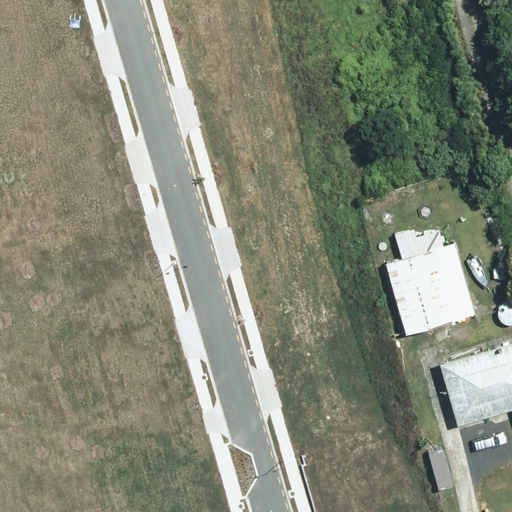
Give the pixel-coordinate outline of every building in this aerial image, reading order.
[(0,0),(0,87),(25,81),(3,0),(0,0)] [(53,128),(12,138),(22,180),(63,170),(53,128)] [(18,194),(0,199),(0,227),(4,241),(30,233),(18,194)] [(24,244),(4,250),(12,283),(17,282),(27,318),(51,312),(58,338),(121,321),(102,247),(80,253),(72,224),(22,238),(24,244)] [(382,264),(401,333),(449,320),(429,250),(382,264)] [(449,316),(451,317),(454,318),(456,318),(459,316),(460,315),(462,313),(462,310),(462,308),(460,306),(459,304),(456,303),(454,303),(451,303),(449,305),(448,307),(447,309),(447,312),(448,314),(449,316)] [(511,343),(434,364),(451,424),(511,407),(511,343)]
